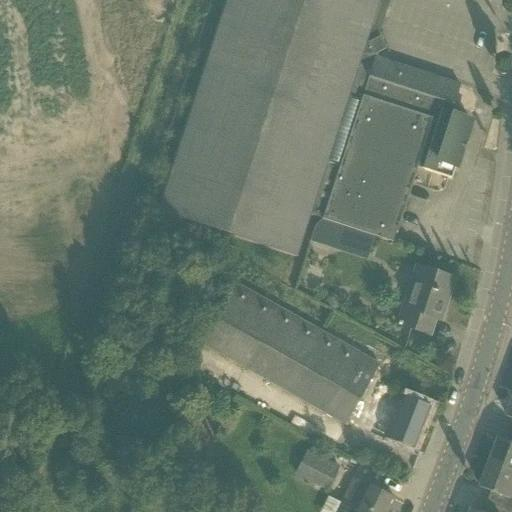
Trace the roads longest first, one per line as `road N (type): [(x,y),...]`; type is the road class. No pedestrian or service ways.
road 1 (secondary): [(428,511),(506,277)]
road 2 (residential): [(0,152),(38,148),(60,118),(39,78),(0,59)]
